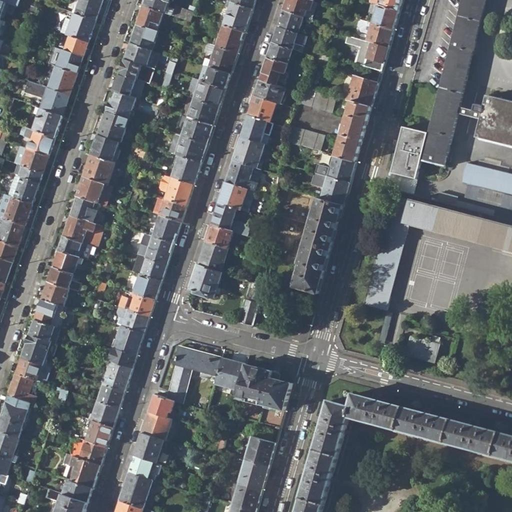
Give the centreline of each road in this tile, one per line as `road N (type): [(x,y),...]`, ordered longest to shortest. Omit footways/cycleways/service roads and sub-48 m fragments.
road 1 (residential): [(0,365),(125,0)]
road 2 (residential): [(419,0),(317,356)]
road 3 (residential): [(167,317),(272,0)]
road 4 (residential): [(101,511),(167,317)]
road 5 (residential): [(317,356),(511,415)]
road 6 (residential): [(317,356),(272,511)]
road 7 (residential): [(167,317),(317,356)]
